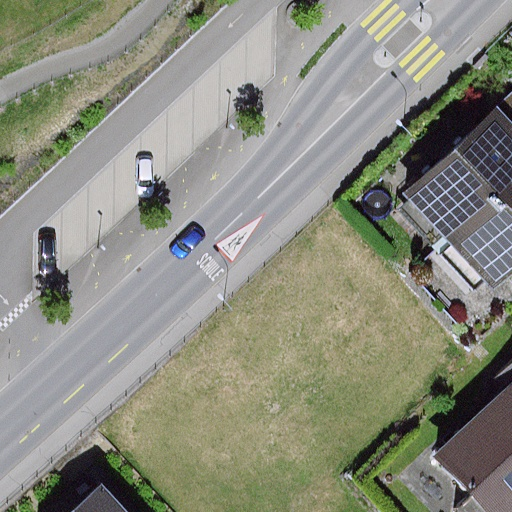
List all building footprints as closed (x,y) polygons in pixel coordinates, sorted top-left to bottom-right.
[(511,90),(404,192),(412,200),(391,220),(422,253),(431,245),(439,254),(511,182),(511,90)] [(511,182),(439,254),(474,291),(486,280),(494,288),(511,271),(511,182)] [(511,511),(511,364),(495,380),(504,390),(434,455),(486,511),(511,511)] [(127,511),(103,485),(72,511),(127,511)] [(312,511),(325,511),(332,507),(322,495),(308,506),(312,511)]
